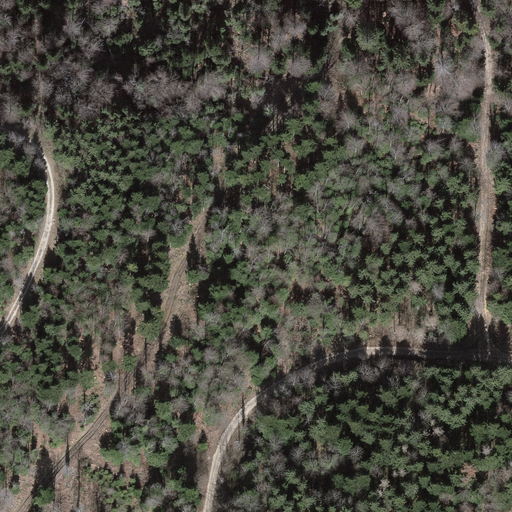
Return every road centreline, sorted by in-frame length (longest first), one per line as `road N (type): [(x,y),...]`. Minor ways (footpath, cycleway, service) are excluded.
road 1 (track): [(511,360),(369,348),(311,366),(229,427),(205,511)]
road 2 (track): [(491,360),(481,320),(486,39),(478,0)]
road 3 (track): [(0,339),(53,211),(47,170),(31,142),(0,128)]
